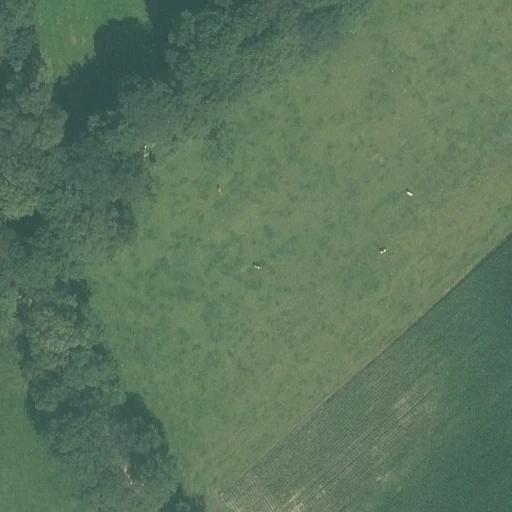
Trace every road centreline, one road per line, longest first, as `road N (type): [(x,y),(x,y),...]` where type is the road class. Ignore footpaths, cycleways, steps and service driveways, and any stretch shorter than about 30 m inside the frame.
road 1 (track): [(271,0),(7,247)]
road 2 (track): [(0,218),(7,247),(156,511)]
